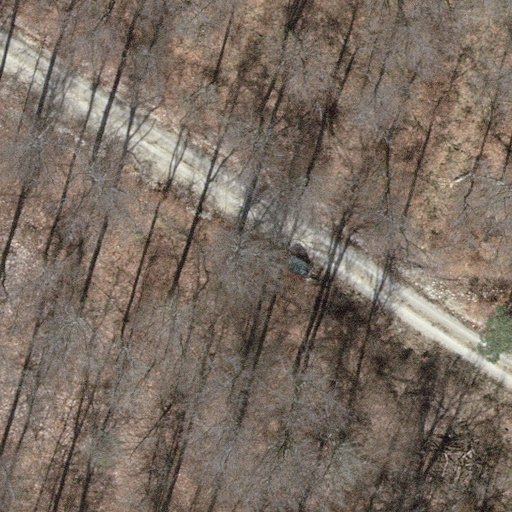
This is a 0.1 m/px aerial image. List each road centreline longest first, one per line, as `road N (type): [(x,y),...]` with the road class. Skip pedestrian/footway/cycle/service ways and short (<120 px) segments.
road 1 (track): [(511,384),(0,50)]
road 2 (track): [(346,276),(511,303)]
